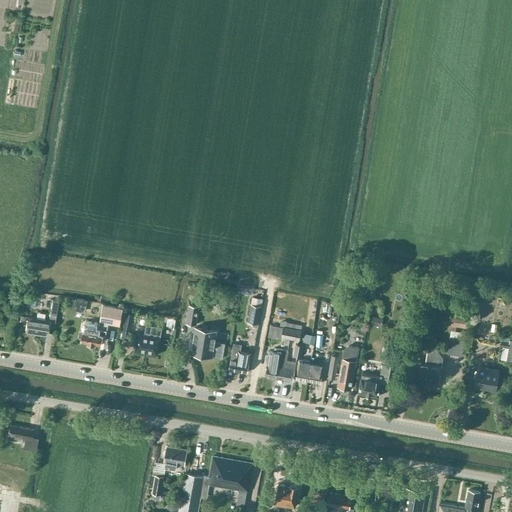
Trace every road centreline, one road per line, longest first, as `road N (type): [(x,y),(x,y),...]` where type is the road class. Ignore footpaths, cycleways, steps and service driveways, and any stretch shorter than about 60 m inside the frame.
road 1 (unclassified): [(511,484),(0,394)]
road 2 (tertiary): [(511,448),(0,360)]
